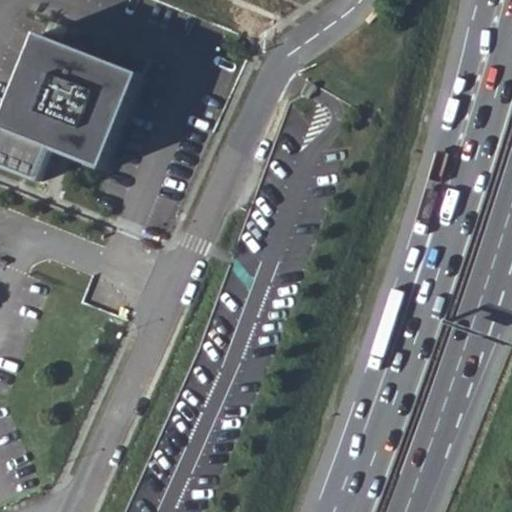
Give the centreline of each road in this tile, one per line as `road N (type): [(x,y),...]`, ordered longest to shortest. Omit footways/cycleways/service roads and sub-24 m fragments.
road 1 (residential): [(73,511),(274,67),(361,0)]
road 2 (trunk): [(486,0),(377,366),(385,422)]
road 3 (trunk): [(511,39),(385,422)]
road 4 (trunk): [(404,511),(511,204)]
